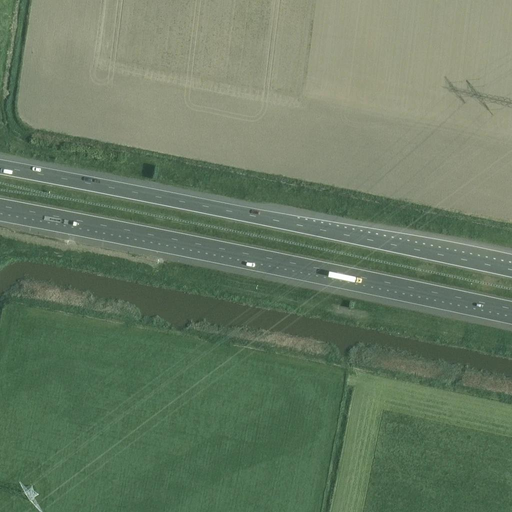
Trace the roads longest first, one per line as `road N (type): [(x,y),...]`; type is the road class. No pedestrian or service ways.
road 1 (motorway): [(0,206),(511,309)]
road 2 (motorway): [(511,270),(0,167)]
